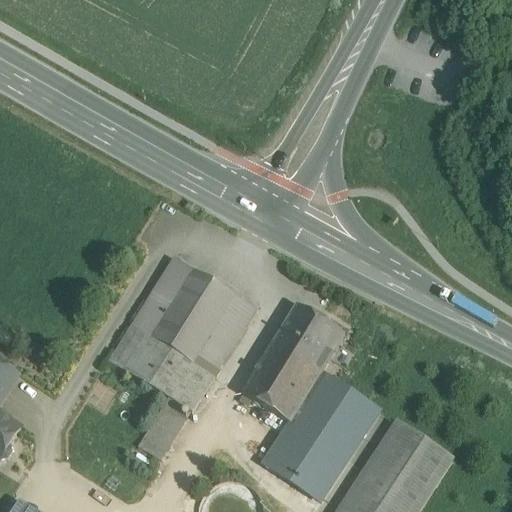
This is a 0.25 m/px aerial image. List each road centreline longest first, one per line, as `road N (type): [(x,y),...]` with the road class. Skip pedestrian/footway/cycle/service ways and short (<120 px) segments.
road 1 (primary): [(271,219),(0,67)]
road 2 (primary): [(439,306),(371,243),(342,200),(334,169),(347,76)]
road 3 (secondary): [(439,306),(271,219)]
road 4 (primary): [(347,76),(271,219)]
